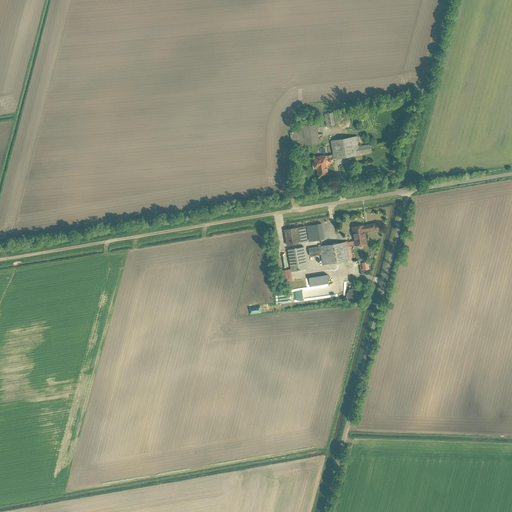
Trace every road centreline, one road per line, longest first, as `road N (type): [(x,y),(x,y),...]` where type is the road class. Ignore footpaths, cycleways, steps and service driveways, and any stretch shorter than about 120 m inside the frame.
road 1 (unclassified): [(323,511),(407,191),(511,173)]
road 2 (track): [(0,259),(290,210)]
